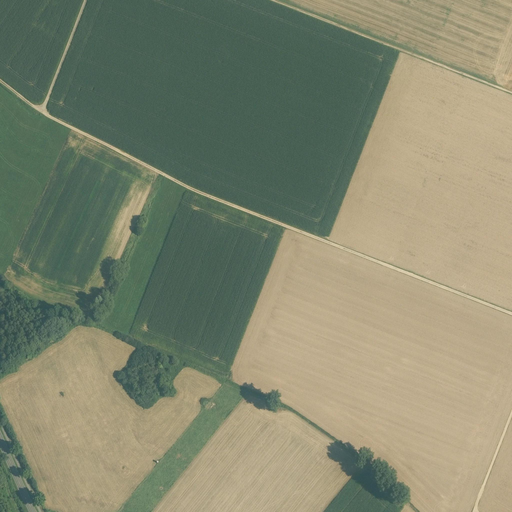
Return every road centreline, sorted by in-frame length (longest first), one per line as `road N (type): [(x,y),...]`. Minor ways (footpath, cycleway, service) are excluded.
road 1 (track): [(0,81),(174,184),(511,315)]
road 2 (track): [(269,0),(511,93)]
road 3 (track): [(85,0),(41,112)]
